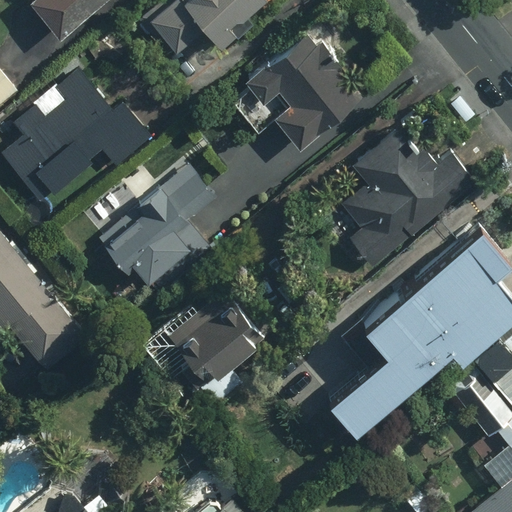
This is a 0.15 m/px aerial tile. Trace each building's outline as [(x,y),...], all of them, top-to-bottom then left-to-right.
[(29,0),(57,34),(98,0),(29,0)] [(217,40),(231,28),(226,21),(253,0),(156,0),(138,14),(166,49),(202,21),(217,40)] [(359,91),(306,26),(262,61),(243,76),(259,97),(273,86),(285,101),(272,112),(296,142),(359,91)] [(0,62),(0,103),(20,89),(0,62)] [(111,105),(78,65),(54,85),(62,95),(0,146),(0,149),(39,196),(101,144),(114,161),(150,131),(121,96),(111,105)] [(340,197),(359,221),(348,229),(370,257),(474,176),(454,150),(436,164),(400,118),(351,156),(367,176),(340,197)] [(187,160),(98,232),(124,264),(130,259),(144,276),(179,248),(186,256),(205,241),(184,216),(213,193),(187,160)] [(507,258),(476,221),(358,319),(383,348),(326,395),(352,427),(447,348),(457,359),(511,313),(511,291),(493,269),(507,258)] [(0,316),(1,315),(40,363),(83,328),(0,225),(0,316)] [(224,286),(169,330),(205,375),(260,331),(224,286)] [(511,511),(511,470),(473,503),(460,511),(511,511)] [(247,511),(232,493),(207,511),(247,511)] [(90,511),(83,502),(70,511),(90,511)]
